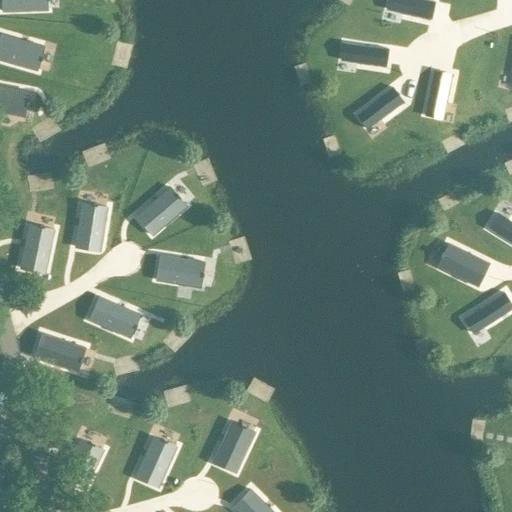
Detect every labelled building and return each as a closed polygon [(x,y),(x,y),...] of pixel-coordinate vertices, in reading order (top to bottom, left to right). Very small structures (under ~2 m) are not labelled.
[(1,0),(2,9),(46,8),(45,0),(1,0)] [(77,0),(78,25),(92,24),(90,0),(77,0)] [(63,8),(54,10),(58,33),(68,31),(63,8)] [(43,45),(0,33),(0,59),(37,69),(39,59),(41,60),(42,55),(40,54),(43,45)] [(59,74),(50,123),(62,125),(71,77),(59,74)] [(27,91),(0,85),(0,110),(22,115),(24,106),(27,106),(28,101),(25,101),(27,91)] [(168,187),(134,216),(151,234),(184,205),(178,198),(179,197),(176,193),(174,194),(168,187)] [(82,202),(74,246),(99,250),(107,207),(97,205),(98,203),(92,202),(92,204),(82,202)] [(28,224),(19,267),(43,272),(52,229),(43,227),(43,225),(38,224),(38,226),(28,224)] [(202,261),(158,255),(154,279),(199,286),(200,276),(201,277),(202,271),(201,271),(202,261)] [(139,314),(98,296),(88,319),(129,337),(133,328),(135,328),(137,324),(135,323),(139,314)] [(91,343),(47,335),(43,360),(86,368),(88,358),(90,359),(91,353),(89,353),(91,343)] [(117,364),(102,367),(103,377),(119,374),(117,364)] [(138,404),(139,434),(149,433),(148,404),(138,404)] [(230,420),(211,461),(234,471),(252,431),(243,427),(244,425),(239,423),(238,424),(230,420)] [(152,436),(135,478),(158,488),(175,446),(166,442),(167,440),(162,438),(161,440),(152,436)] [(80,439),(60,478),(83,489),(102,449),(93,445),(94,443),(89,441),(88,443),(80,439)] [(275,511),(250,489),(234,507),(238,511),(275,511)]
